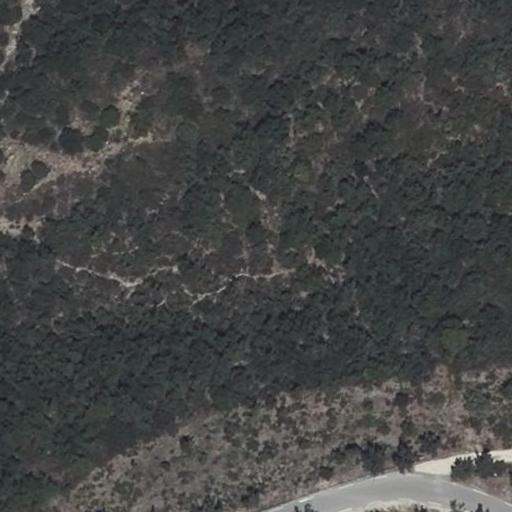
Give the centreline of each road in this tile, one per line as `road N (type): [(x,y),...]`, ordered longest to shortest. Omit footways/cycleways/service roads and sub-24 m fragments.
road 1 (tertiary): [(511,501),(437,479),(387,478),(260,511)]
road 2 (track): [(387,478),(463,458),(511,458)]
